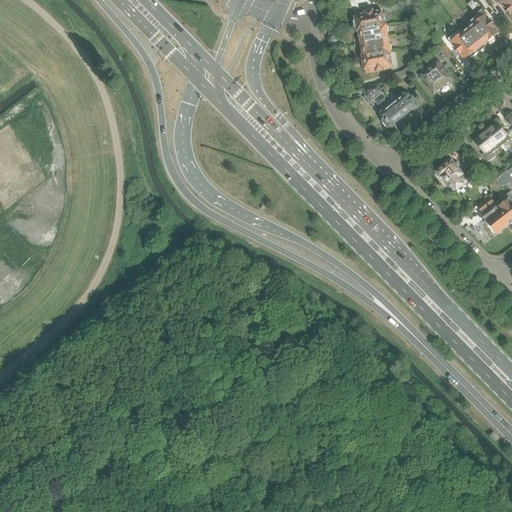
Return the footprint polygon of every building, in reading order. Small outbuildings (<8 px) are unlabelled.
[(511,0),(499,0),(511,16),(511,0)] [(385,26),(384,21),(385,19),(384,15),(382,13),(382,9),(355,14),(356,20),(354,23),(355,27),(358,29),(358,31),(386,26),(386,25),(385,26)] [(472,21),(490,44),(496,39),(495,37),(500,33),(485,15),(486,14),(482,10),(476,14),(478,16),(472,21)] [(489,44),(490,44),(472,21),(460,30),(478,53),(485,48),(484,45),(488,42),(489,44)] [(388,39),(387,33),(389,31),(388,27),(386,26),(358,31),(359,31),(362,43),(388,39)] [(435,32),(440,39),(445,35),(440,28),(435,32)] [(472,58),(478,53),(460,30),(448,39),(451,42),(465,60),(466,60),(470,57),(472,58)] [(362,56),(391,51),(392,50),(391,45),(389,44),(388,39),(362,43),(364,56),(362,56)] [(447,59),(452,55),(445,46),(438,51),(444,59),(446,57),(447,59)] [(391,51),(362,56),(363,61),(361,61),(362,66),(364,66),(365,70),(366,73),(392,69),(392,65),(393,63),(393,58),(390,57),(389,52),(391,52),(391,51)] [(452,80),(438,61),(420,75),(434,94),(452,80)] [(392,75),(393,81),(403,78),(412,71),(409,67),(403,72),(392,75)] [(371,102),(384,92),(379,86),(365,90),(367,97),(371,102)] [(417,99),(415,99),(415,98),(410,98),(409,95),(403,95),(402,96),(401,95),(397,98),(392,93),(388,96),(393,103),(404,117),(412,110),(415,110),(418,108),(419,103),(418,102),(419,101),(417,99)] [(404,117),(393,103),(385,94),(376,101),(382,107),(383,107),(384,108),(383,109),(384,110),(382,111),(382,116),(384,119),(383,123),(384,124),(383,125),(385,128),(386,127),(387,128),(391,129),(395,126),(395,123),(404,117)] [(486,132),(499,148),(510,140),(497,123),(486,132)] [(493,153),(499,148),(486,132),(475,141),(485,153),(482,155),(488,163),(496,157),(493,153)] [(436,172),(442,180),(444,179),(447,184),(447,183),(448,184),(447,185),(452,191),(455,189),(457,191),(458,190),(461,192),(464,189),(464,187),(466,185),(465,184),(468,181),(452,160),(436,172)] [(490,185),(497,180),(490,172),(484,176),(490,185)] [(504,187),(511,180),(511,177),(507,172),(498,179),(503,185),(503,186),(504,187)] [(493,193),(503,186),(503,185),(498,179),(497,180),(490,185),(491,191),(493,193)] [(511,222),(511,193),(511,192),(495,203),(499,208),(498,208),(511,224),(511,222)] [(490,197),(477,207),(483,214),(495,204),(490,197)] [(497,235),(511,224),(498,208),(485,218),(486,220),(486,223),(488,225),(490,225),(497,235)]
